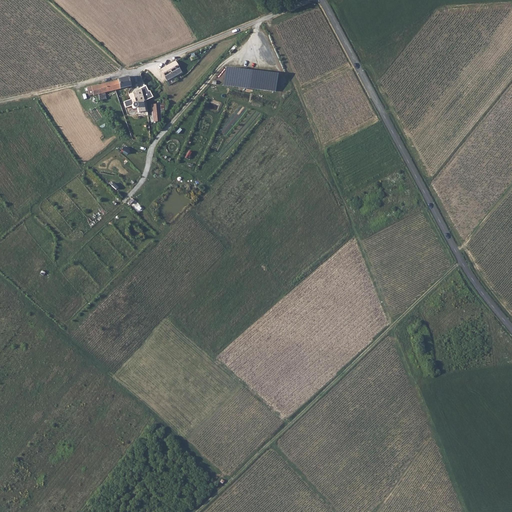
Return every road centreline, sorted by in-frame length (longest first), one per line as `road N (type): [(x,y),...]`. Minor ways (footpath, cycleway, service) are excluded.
road 1 (tertiary): [(511,330),(460,262),(321,0)]
road 2 (track): [(391,326),(267,18)]
road 3 (track): [(229,481),(0,281)]
road 4 (track): [(197,511),(391,326)]
road 5 (track): [(110,380),(166,317),(288,426)]
road 6 (track): [(212,358),(283,293),(266,259),(334,186)]
road 7 (unclassified): [(307,0),(130,72),(135,87)]
road 8 (track): [(462,511),(391,326)]
road 9 (track): [(0,100),(124,74)]
